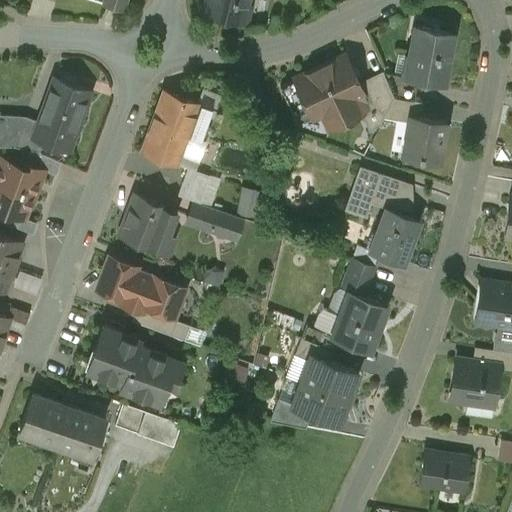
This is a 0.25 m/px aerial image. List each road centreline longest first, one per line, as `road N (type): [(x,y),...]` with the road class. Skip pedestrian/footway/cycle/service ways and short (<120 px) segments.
road 1 (residential): [(480,0),(494,48),(471,168),(436,300),(350,511)]
road 2 (residential): [(137,71),(26,366)]
road 3 (residential): [(174,50),(250,54),(390,0)]
road 4 (residential): [(0,36),(122,47)]
